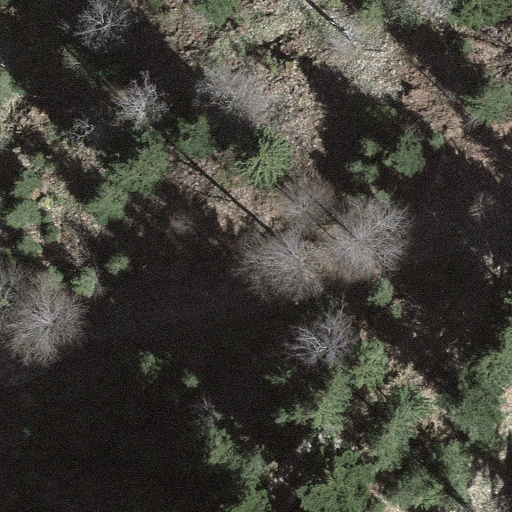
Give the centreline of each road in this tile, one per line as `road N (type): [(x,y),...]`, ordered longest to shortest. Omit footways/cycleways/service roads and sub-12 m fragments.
road 1 (track): [(0,376),(511,220)]
road 2 (track): [(511,250),(293,511)]
